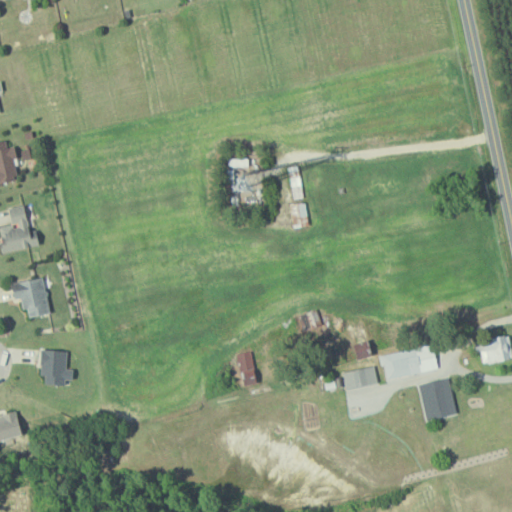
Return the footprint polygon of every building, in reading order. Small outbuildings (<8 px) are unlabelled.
[(0,182),(18,179),(12,145),(6,146),(5,139),(0,139),(0,182)] [(292,227),(307,226),(305,201),(290,202),(292,227)] [(28,231),(23,204),(7,208),(10,224),(0,225),(0,243),(2,252),(38,244),(35,229),(28,231)] [(43,276),(9,281),(12,298),(19,297),(21,309),(26,308),(27,316),(48,313),(43,276)] [(345,326),(354,359),(371,354),(362,322),(345,326)] [(481,362),(511,359),(508,334),(478,338),(481,362)] [(436,371),(433,346),(381,352),(384,378),(436,371)] [(66,350),(40,349),(39,375),(44,375),(43,383),(64,385),(64,379),(72,380),(72,368),(65,368),(66,350)] [(241,385),(255,382),(250,351),(236,353),(241,385)] [(342,371),(345,388),(377,382),(374,365),(342,371)] [(425,419),(455,413),(449,377),(418,383),(425,419)] [(0,439),(21,434),(15,410),(0,414),(0,439)]
